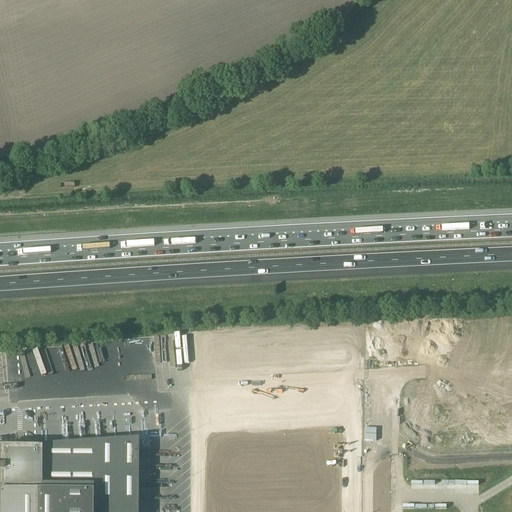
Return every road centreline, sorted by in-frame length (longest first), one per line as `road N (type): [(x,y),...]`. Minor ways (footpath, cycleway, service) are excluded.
road 1 (motorway): [(511,229),(0,258)]
road 2 (motorway): [(0,284),(511,256)]
road 3 (unclassified): [(0,396),(416,371)]
